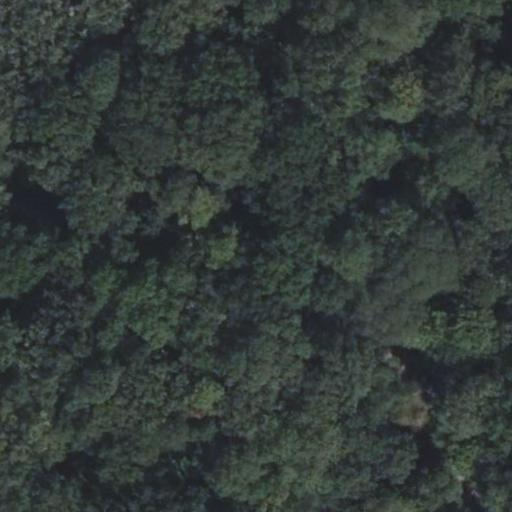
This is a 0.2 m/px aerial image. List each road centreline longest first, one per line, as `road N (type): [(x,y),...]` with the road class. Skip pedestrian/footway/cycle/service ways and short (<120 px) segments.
road 1 (track): [(0,200),(238,315),(371,349),(427,398),(511,446)]
road 2 (unclassified): [(0,286),(218,350),(345,405),(499,511)]
road 3 (track): [(0,70),(159,0)]
